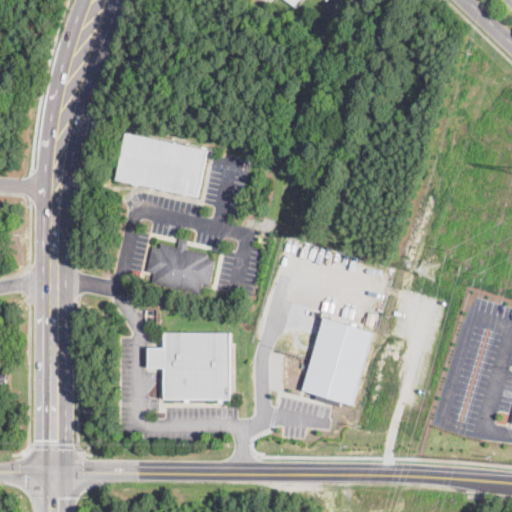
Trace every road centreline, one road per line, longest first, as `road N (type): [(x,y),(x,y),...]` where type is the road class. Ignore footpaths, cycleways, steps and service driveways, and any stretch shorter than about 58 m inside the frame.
road 1 (residential): [(0,469),(511,482)]
road 2 (primary): [(54,470),(57,190),(69,94),(99,0)]
